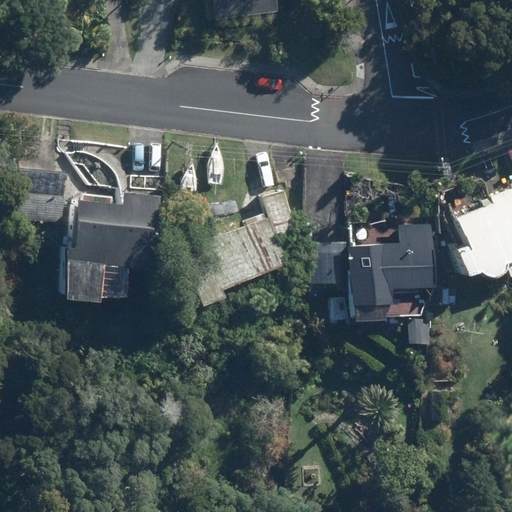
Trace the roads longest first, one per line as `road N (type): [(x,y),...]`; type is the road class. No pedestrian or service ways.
road 1 (residential): [(0,83),(343,128),(405,128)]
road 2 (residential): [(146,511),(120,475),(79,440),(0,411)]
road 3 (residential): [(405,128),(378,0)]
